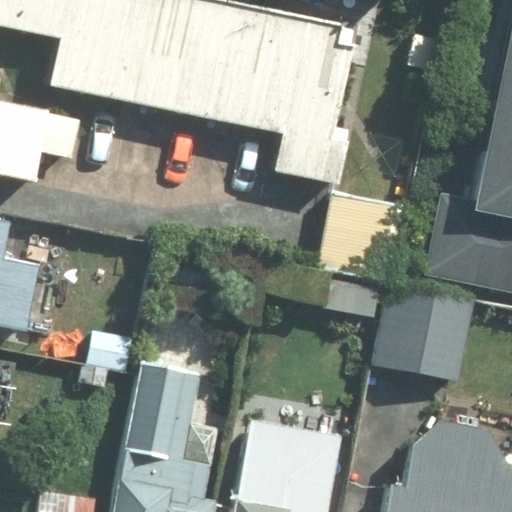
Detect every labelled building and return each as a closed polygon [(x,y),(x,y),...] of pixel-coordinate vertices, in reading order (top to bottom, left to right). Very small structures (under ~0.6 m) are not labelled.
[(353,30),(212,0),(0,0),(0,179),(29,186),(45,112),(0,101),(0,30),(51,41),(41,86),(280,137),(272,175),(335,188),(345,141),(329,138),(353,30)] [(432,195),(416,271),(511,290),(511,0),(505,0),(465,202),(432,195)] [(402,205),(334,192),(319,273),(387,285),(402,205)] [(0,341),(16,344),(29,279),(0,273),(0,341)] [(472,304),(386,289),(372,371),(458,386),(472,304)] [(135,366),(114,511),(217,511),(219,505),(205,503),(222,379),(135,366)] [(249,396),(231,511),(334,511),(350,412),(249,396)] [(511,511),(511,465),(484,429),(437,420),(407,446),(402,485),(388,482),(382,511),(511,511)] [(41,492),(37,511),(94,511),(96,502),(41,492)]
